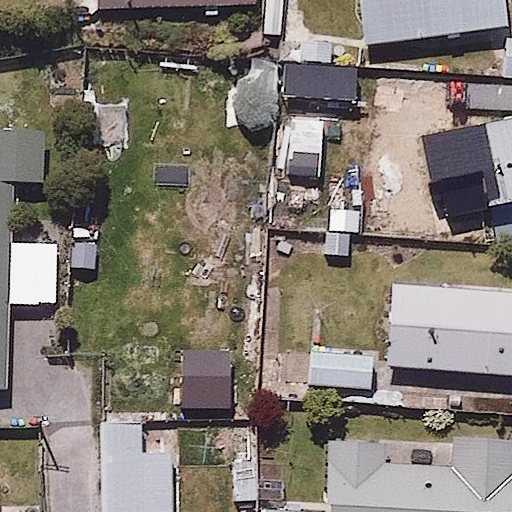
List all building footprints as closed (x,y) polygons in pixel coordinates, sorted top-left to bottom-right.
[(89,0),(90,27),(213,23),(213,5),(247,3),(246,0),(89,0)] [(353,0),(361,51),(499,30),(494,0),(353,0)] [(511,33),(503,33),(502,77),(511,77),(511,33)] [(83,333),(13,333),(13,304),(64,304),(64,239),(13,239),(13,181),(42,181),(42,123),(0,122),(0,398),(14,399),(14,424),(84,424),(83,333)] [(511,210),(511,122),(461,138),(487,219),(511,210)] [(511,301),(388,294),(383,374),(511,382),(511,301)] [(378,347),(309,350),(310,385),(380,381),(378,347)] [(134,421),(92,421),(95,511),(170,511),(171,464),(134,464),(134,421)] [(511,511),(511,434),(441,432),(440,468),(378,466),(378,445),(321,444),(318,511),(289,511),(255,511),(254,511),(511,511)]
